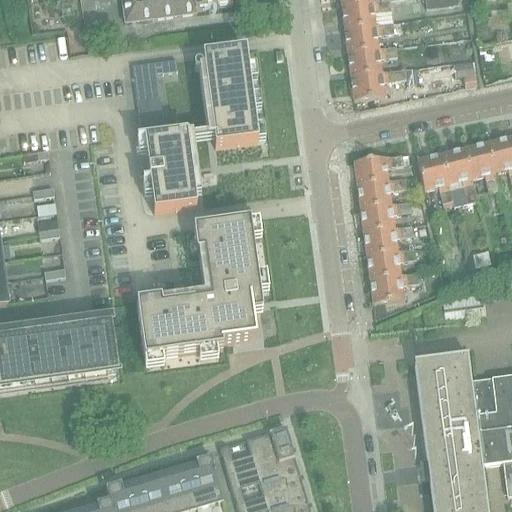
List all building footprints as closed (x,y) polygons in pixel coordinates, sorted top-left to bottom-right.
[(120,0),(124,27),(196,17),(195,13),(232,8),(230,0),(120,0)] [(399,64),(376,66),(369,0),(335,0),(345,92),(402,86),(399,64)] [(387,19),(386,2),(371,2),(371,19),(387,19)] [(449,37),(428,37),(427,50),(449,51),(449,37)] [(0,78),(41,69),(36,45),(0,53),(0,78)] [(245,54),(202,59),(214,151),(257,146),(245,54)] [(451,80),(470,77),(466,56),(448,60),(451,80)] [(175,63),(167,64),(169,76),(177,75),(175,63)] [(167,64),(160,65),(161,77),(169,76),(167,64)] [(155,66),(143,67),(144,75),(155,73),(155,66)] [(143,67),(131,69),(132,76),(144,75),(143,67)] [(155,73),(144,75),(145,82),(156,81),(155,73)] [(144,75),(132,76),(133,84),(145,82),(144,75)] [(156,81),(145,82),(146,90),(157,88),(156,81)] [(145,82),(133,84),(134,92),(146,90),(145,82)] [(157,88),(146,90),(147,98),(159,96),(157,88)] [(146,90),(134,92),(135,99),(147,98),(146,90)] [(159,96),(147,98),(148,105),(160,104),(159,96)] [(147,98),(135,99),(136,107),(148,105),(147,98)] [(160,104),(148,105),(149,113),(161,111),(160,104)] [(148,105),(136,107),(137,114),(149,113),(148,105)] [(161,111),(149,113),(150,120),(162,119),(161,111)] [(149,113),(137,114),(138,122),(150,120),(149,113)] [(162,119),(150,120),(151,128),(163,126),(162,119)] [(150,120),(138,122),(139,129),(151,128),(150,120)] [(163,126),(151,128),(152,135),(164,134),(163,126)] [(151,128),(139,129),(140,137),(152,135),(151,128)] [(186,137),(143,143),(153,217),(195,211),(186,137)] [(511,150),(510,141),(487,146),(494,177),(507,174),(511,190),(511,189),(511,150)] [(487,146),(464,152),(471,183),(484,179),(488,196),(498,194),(494,177),(487,146)] [(464,152),(440,158),(448,188),(452,205),(453,210),(476,205),(475,199),(471,183),(464,152)] [(47,155),(37,156),(38,164),(48,163),(47,155)] [(452,205),(448,188),(440,158),(416,164),(424,194),(437,191),(442,207),(452,205)] [(353,166),(356,189),(388,185),(386,172),(403,170),(402,159),(353,166)] [(356,189),(359,213),(391,209),(389,196),(406,193),(405,183),(388,185),(356,189)] [(52,192),(42,193),(43,201),(53,200),(52,192)] [(42,193),(32,195),(33,203),(43,201),(42,193)] [(359,213),(363,237),(394,232),(392,219),(409,217),(408,206),(391,209),(359,213)] [(53,208),(37,210),(38,219),(54,217),(53,208)] [(249,225),(193,233),(196,257),(203,256),(210,303),(161,310),(159,304),(136,307),(144,363),(222,352),(221,348),(256,343),(250,304),(260,302),(249,225)] [(363,237),(366,260),(397,256),(395,243),(413,241),(411,230),(394,232),(363,237)] [(58,232),(48,234),(49,242),(59,240),(58,232)] [(48,234),(38,235),(39,243),(49,242),(48,234)] [(366,260),(369,284),(400,280),(399,266),(416,264),(414,254),(397,256),(366,260)] [(487,254),(471,258),(475,272),(490,269),(487,254)] [(63,273),(53,274),(55,282),(64,281),(63,273)] [(53,274),(44,276),(45,284),(55,282),(53,274)] [(369,284),(372,308),(404,304),(402,290),(419,288),(417,277),(400,280),(369,284)] [(482,299),(443,304),(446,326),(485,320),(482,299)] [(0,391),(118,375),(111,326),(0,341),(0,391)] [(507,501),(511,500),(511,379),(471,385),(468,358),(413,365),(432,511),(487,511),(482,469),(503,467),(507,501)] [(250,458),(223,466),(227,480),(294,461),(285,432),(245,444),(250,458)] [(195,465),(183,469),(196,511),(222,503),(214,475),(215,475),(210,461),(207,461),(207,459),(197,462),(198,464),(195,465)] [(302,488),(294,461),(227,480),(231,494),(258,486),(262,499),(262,500),(302,488)] [(183,469),(158,477),(168,511),(192,511),(196,511),(183,469)] [(168,511),(158,477),(132,484),(140,511),(168,511)] [(105,492),(108,503),(110,503),(112,511),(140,511),(132,484),(120,488),(120,487),(117,488),(116,486),(107,488),(108,491),(105,492)] [(308,511),(302,488),(262,500),(262,499),(235,507),(236,511),(308,511)] [(96,507),(84,511),(112,511),(110,503),(108,503),(107,504),(106,501),(96,504),(97,507),(96,507)]
